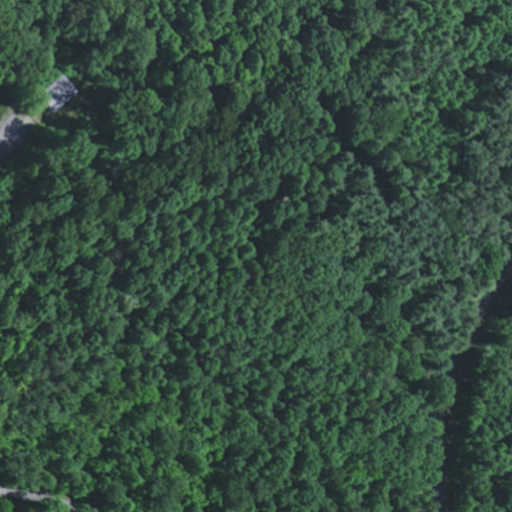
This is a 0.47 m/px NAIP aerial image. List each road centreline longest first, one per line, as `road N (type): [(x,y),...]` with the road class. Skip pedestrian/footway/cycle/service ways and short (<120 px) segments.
road 1 (residential): [(12,130),(0,147),(34,494),(70,497),(87,511)]
road 2 (residential): [(511,250),(443,376),(439,511)]
